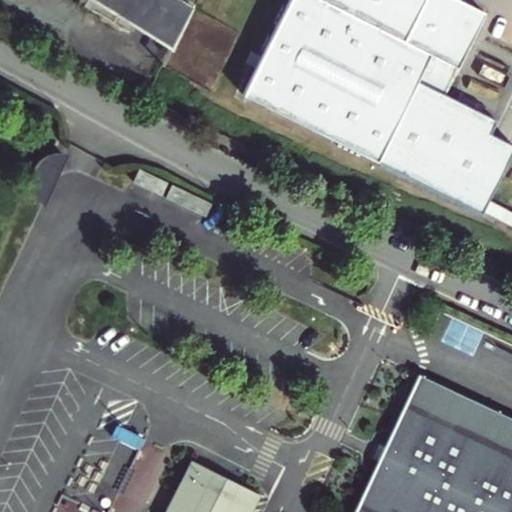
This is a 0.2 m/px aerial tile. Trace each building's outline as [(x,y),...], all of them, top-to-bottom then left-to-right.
[(95,0),(168,46),(191,0),(95,0)] [(286,0),(239,95),(477,215),(511,146),(486,133),(493,120),(442,94),(482,13),(468,6),(455,0),(286,0)] [(249,217),(220,204),(214,216),(243,230),(249,217)] [(292,238),(253,219),(247,232),(286,251),(292,238)] [(408,403),(511,454),(511,415),(423,373),(408,403)] [(511,511),(511,454),(408,403),(362,499),(389,511),(511,511)] [(167,447),(132,511),(240,511),(251,492),(167,447)] [(389,511),(362,499),(355,511),(389,511)]
